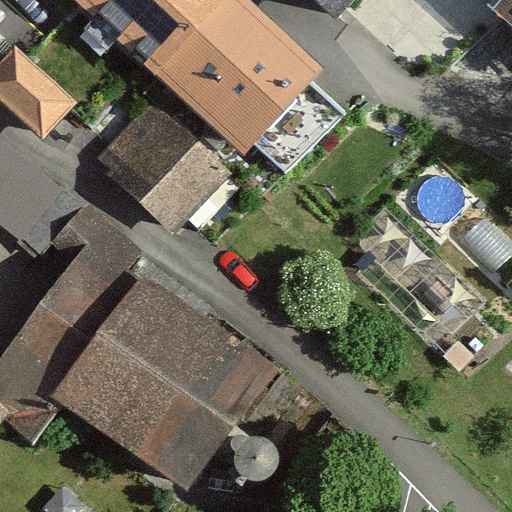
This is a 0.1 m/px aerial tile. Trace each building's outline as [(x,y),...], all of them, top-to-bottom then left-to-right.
[(319,77),(235,0),(82,0),(77,6),(242,159),(319,77)] [(325,0),(303,0),(314,11),(325,0)] [(511,51),(511,0),(486,0),(472,16),(511,51)] [(73,106),(10,50),(0,61),(0,102),(42,140),(73,106)] [(225,176),(150,104),(100,156),(174,228),(225,176)] [(0,130),(0,219),(19,236),(63,185),(0,130)] [(0,365),(0,417),(0,418),(33,440),(56,401),(184,490),(263,385),(81,255),(0,365)]
